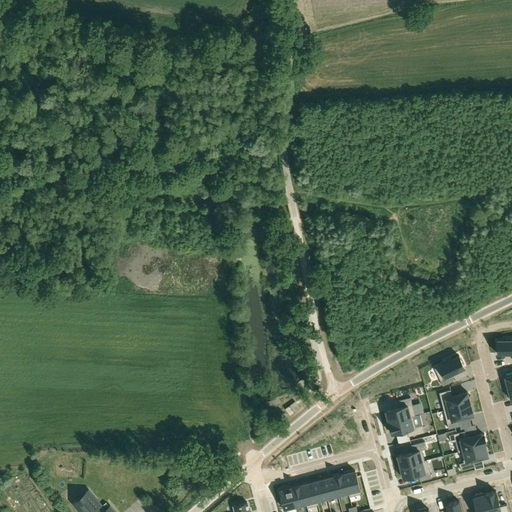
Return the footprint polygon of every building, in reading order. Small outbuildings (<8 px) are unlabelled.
[(505,338),(496,338),(496,353),(511,352),(511,336),(505,337),(505,338)] [(444,361),(434,366),(443,385),(454,380),(451,373),(465,367),(459,354),(452,358),(451,356),(443,360),(444,361)] [(450,389),(439,392),(444,410),(470,403),(467,391),(452,395),(450,389)] [(400,406),(385,410),(389,422),(415,415),(410,396),(399,399),(400,406)] [(295,402),(286,408),(290,414),(299,408),(295,402)] [(470,403),(444,410),(448,428),(460,425),(458,418),(473,414),(470,403)] [(415,415),(389,422),(391,433),(406,429),(408,436),(424,431),(422,424),(416,426),(413,416),(415,415)] [(465,430),(448,434),(450,441),(455,440),(458,451),(461,451),(485,444),(486,444),(483,433),(482,434),(481,432),(466,436),(465,430)] [(412,451),(397,455),(400,467),(427,460),(427,459),(424,460),(421,449),(426,448),(424,441),(410,444),(412,451)] [(463,461),(459,463),(460,470),(474,466),(473,460),(488,456),(485,444),(461,451),(463,461)] [(427,460),(400,467),(403,478),(418,474),(420,481),(431,477),(427,460)] [(355,470),(343,473),(349,496),(361,493),(355,470)] [(343,473),(333,476),(338,497),(339,496),(338,494),(348,492),(349,496),(343,473)] [(333,476),(322,478),(328,499),(338,497),(333,476)] [(322,478),(312,481),(318,504),(318,502),(328,499),(322,478)] [(312,481),(301,484),(307,507),(318,504),(312,481)] [(301,484),(291,487),(296,508),(297,507),(296,505),(306,503),(307,507),(301,484)] [(291,487),(279,490),(285,511),(296,508),(291,487)] [(80,511),(114,511),(110,506),(105,510),(88,490),(73,503),(80,511)] [(496,490),(484,494),(489,511),(508,511),(507,504),(500,506),(496,490)] [(477,511),(475,511),(489,511),(484,494),(483,492),(473,495),(474,496),(473,497),(477,511)] [(448,511),(462,511),(459,500),(446,504),(448,511)] [(232,511),(248,511),(248,508),(246,508),(244,501),(231,504),(232,511)]
